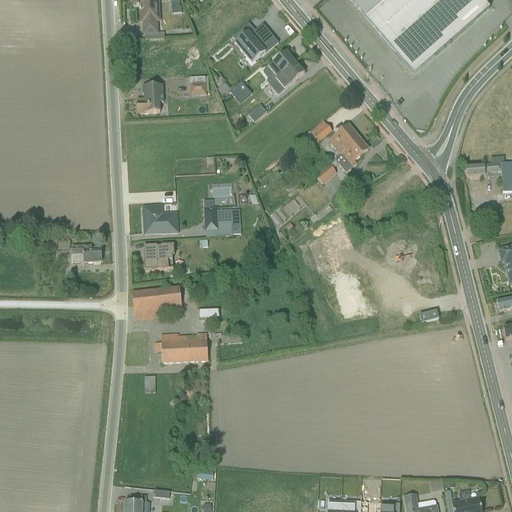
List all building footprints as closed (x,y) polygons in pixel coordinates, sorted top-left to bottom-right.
[(142,37),(164,36),(163,0),(135,0),(136,14),(141,14),(142,37)] [(351,0),(347,3),(412,77),(486,13),(474,0),(351,0)] [(174,6),(165,6),(165,20),(174,20),(174,6)] [(248,29),(233,43),(255,70),(278,49),(273,43),(262,30),(255,37),(248,29)] [(299,71),(290,59),(270,73),(279,85),(299,71)] [(299,71),(279,85),(288,96),(307,81),(299,71)] [(199,101),(199,81),(182,81),(183,101),(199,101)] [(223,105),(238,96),(234,89),(219,99),(223,105)] [(163,120),(163,110),(167,110),(166,92),(143,93),(144,105),(137,105),(138,121),(163,120)] [(247,128),(259,118),(253,110),(241,120),(247,128)] [(326,127),(308,142),(316,151),(334,136),(326,127)] [(331,148),(342,160),(361,144),(350,131),(331,148)] [(342,160),(352,172),(371,155),(361,144),(342,160)] [(505,198),(511,196),(511,166),(467,171),(468,185),(504,182),(505,198)] [(205,171),(196,177),(201,184),(210,179),(205,171)] [(327,172),(317,183),(323,189),(333,178),(327,172)] [(203,210),(203,232),(213,233),(214,210),(203,210)] [(144,241),(179,239),(178,212),(143,213),(144,241)] [(274,215),(268,220),(276,231),(283,226),(274,215)] [(511,249),(494,254),(503,292),(511,289),(511,249)] [(73,251),(74,261),(86,261),(86,269),(104,268),(104,255),(94,256),(94,251),(73,251)] [(148,273),(177,272),(176,251),(147,253),(148,273)] [(132,298),(135,326),(182,321),(180,304),(190,303),(189,292),(132,298)] [(492,318),(511,313),(511,303),(490,308),(492,318)] [(194,326),(217,325),(216,311),(193,312),(194,326)] [(418,317),(421,327),(438,322),(435,312),(418,317)] [(499,345),(511,341),(511,330),(496,334),(499,345)] [(164,370),(210,366),(208,338),(162,342),(164,370)] [(145,381),(145,397),(154,398),(154,381),(145,381)] [(423,488),(424,497),(437,495),(435,486),(423,488)] [(147,494),(147,505),(163,506),(163,495),(147,494)] [(405,511),(438,511),(438,509),(424,511),(420,511),(418,499),(404,502),(405,511)] [(455,511),(483,511),(482,501),(454,506),(455,511)]
